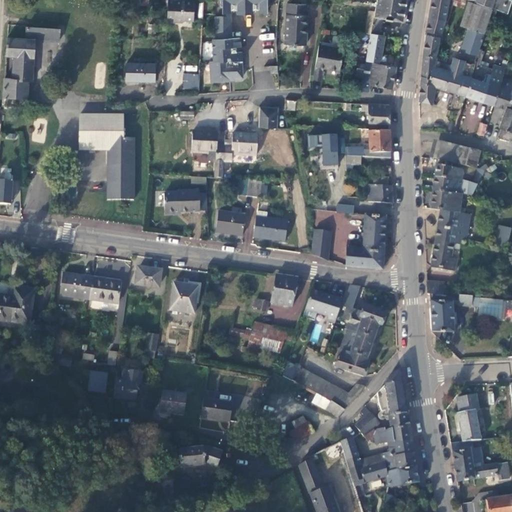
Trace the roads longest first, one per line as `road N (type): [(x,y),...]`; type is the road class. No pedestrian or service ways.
road 1 (unclassified): [(0,228),(409,278)]
road 2 (residential): [(417,355),(398,357),(327,431),(292,447),(91,417)]
road 3 (residential): [(404,99),(261,92)]
road 4 (secondary): [(409,278),(405,136)]
road 5 (secondary): [(448,511),(421,376)]
